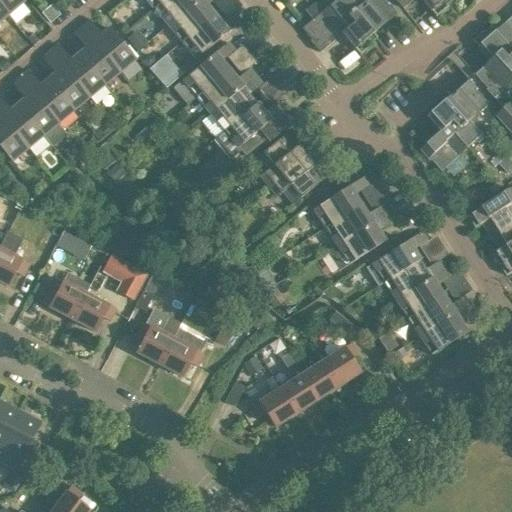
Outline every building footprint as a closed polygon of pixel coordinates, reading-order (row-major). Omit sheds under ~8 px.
[(0,0),(0,6),(7,15),(22,3),(20,0),(0,0)] [(146,0),(153,9),(164,0),(146,0)] [(164,0),(153,9),(167,25),(198,0),(164,0)] [(198,0),(167,25),(181,42),(213,15),(206,6),(213,0),(198,0)] [(303,28),(302,29),(311,40),(310,42),(319,53),(342,34),(360,55),(371,45),(366,39),(378,29),(396,14),(388,6),(387,7),(381,0),(365,0),(359,6),(353,0),(326,0),(325,1),(329,6),(303,28)] [(393,0),(402,9),(412,0),(421,0),(430,10),(435,17),(447,7),(442,1),(443,0),(393,0)] [(51,4),(41,13),(49,23),(50,22),(59,14),(51,4)] [(213,15),(181,42),(195,59),(240,21),(234,14),(221,24),(213,15)] [(485,31),(474,41),(492,61),(477,74),(476,75),(489,89),(488,90),(495,98),(503,92),(511,83),(511,17),(502,26),(490,37),(485,31)] [(88,21),(81,27),(119,73),(134,60),(108,29),(100,35),(88,21)] [(85,48),(77,54),(103,86),(119,73),(81,27),(73,34),(85,48)] [(186,105),(196,97),(228,70),(221,61),(234,51),(228,43),(173,88),(186,105)] [(57,47),(50,53),(88,98),(103,86),(77,54),(69,61),(57,47)] [(54,73),(47,80),(73,111),(88,98),(50,53),(43,59),(54,73)] [(147,56),(141,61),(149,70),(158,62),(154,57),(147,56)] [(155,80),(163,90),(180,77),(171,66),(155,80)] [(196,97),(210,114),(255,77),(249,69),(236,80),(228,70),(196,97)] [(27,72),(20,78),(58,124),(73,111),(47,80),(39,86),(27,72)] [(210,114),(224,131),(256,104),(248,95),(261,84),(255,77),(210,114)] [(24,98),(16,105),(42,136),(58,124),(20,78),(12,84),(24,98)] [(443,131),(421,150),(431,162),(432,161),(442,172),(467,150),(476,142),(481,148),(492,138),(474,118),(490,104),(477,90),(478,89),(470,80),(470,81),(454,96),(448,101),(442,106),(436,100),(425,110),(429,115),(443,131)] [(511,101),(503,92),(495,98),(505,109),(498,116),(511,131),(511,101)] [(0,101),(0,116),(27,149),(42,136),(16,105),(8,111),(0,101)] [(256,104),(224,131),(212,139),(230,161),(241,152),(245,157),(261,144),(267,144),(293,123),(277,102),(263,113),(256,104)] [(27,149),(0,116),(0,147),(12,162),(27,149)] [(153,131),(148,125),(140,131),(145,138),(153,131)] [(260,177),(268,187),(310,152),(302,142),(296,147),(285,135),(255,159),(266,172),(260,177)] [(83,154),(76,146),(67,154),(73,162),(83,154)] [(310,152),(268,187),(276,197),(282,192),(293,204),(323,179),(312,167),(318,162),(310,152)] [(511,162),(507,157),(499,165),(509,177),(511,174),(511,162)] [(106,173),(114,183),(125,173),(117,163),(106,173)] [(360,177),(355,170),(346,176),(350,184),(360,177)] [(313,210),(325,229),(360,206),(354,195),(368,186),(362,178),(313,210)] [(511,189),(469,217),(476,228),(483,224),(491,237),(511,223),(511,189)] [(325,229),(337,247),(386,215),(380,206),(366,215),(360,206),(325,229)] [(391,223),(386,215),(337,247),(327,253),(339,271),(384,242),(377,232),(391,223)] [(511,223),(491,237),(499,251),(493,255),(500,266),(511,258),(511,223)] [(420,261),(413,250),(427,241),(421,232),(366,268),(378,288),(384,284),(420,261)] [(22,277),(28,264),(13,257),(21,240),(7,233),(4,237),(0,245),(0,282),(7,287),(14,273),(22,277)] [(76,239),(64,233),(57,247),(69,254),(76,239)] [(204,245),(188,251),(194,265),(210,259),(204,245)] [(122,282),(117,292),(134,301),(148,275),(111,255),(103,272),(122,282)] [(511,258),(500,266),(507,277),(511,273),(511,258)] [(384,284),(396,302),(446,270),(440,261),(426,270),(420,261),(384,284)] [(266,268),(247,280),(258,296),(276,284),(266,268)] [(396,302),(407,320),(443,297),(436,286),(451,277),(446,270),(396,302)] [(151,275),(145,287),(155,292),(161,280),(151,275)] [(72,320),(85,294),(89,286),(78,280),(74,288),(55,279),(42,304),(49,308),(72,320)] [(155,292),(145,287),(135,307),(145,312),(155,292)] [(274,309),(278,306),(285,301),(277,288),(266,295),(274,309)] [(85,294),(72,320),(94,332),(102,318),(109,322),(115,310),(85,294)] [(407,320),(419,338),(469,306),(463,297),(449,306),(443,297),(407,320)] [(469,306),(419,338),(431,356),(466,333),(460,323),(474,314),(469,306)] [(329,321),(345,333),(352,325),(335,312),(329,321)] [(142,324),(136,336),(143,340),(136,354),(159,365),(172,339),(179,326),(168,320),(162,334),(146,326),(142,324)] [(215,341),(224,346),(235,325),(226,320),(215,341)] [(172,339),(159,365),(181,377),(189,363),(196,367),(203,355),(172,339)] [(350,344),(322,362),(338,387),(359,373),(351,360),(358,355),(350,344)] [(296,350),(288,355),(296,367),(303,362),(296,350)] [(296,367),(288,355),(281,359),(289,372),(296,367)] [(322,362),(301,375),(317,400),(338,387),(322,362)] [(301,375),(280,389),(296,414),(317,400),(301,375)] [(224,403),(234,408),(244,388),(235,383),(224,403)] [(296,414),(280,389),(251,407),(259,419),(266,414),(274,427),(296,414)] [(0,403),(0,448),(0,449),(19,413),(0,403)] [(19,413),(0,449),(21,460),(24,455),(31,459),(39,444),(32,440),(40,424),(19,413)] [(70,486),(50,511),(87,511),(88,511),(76,501),(81,495),(70,486)]
